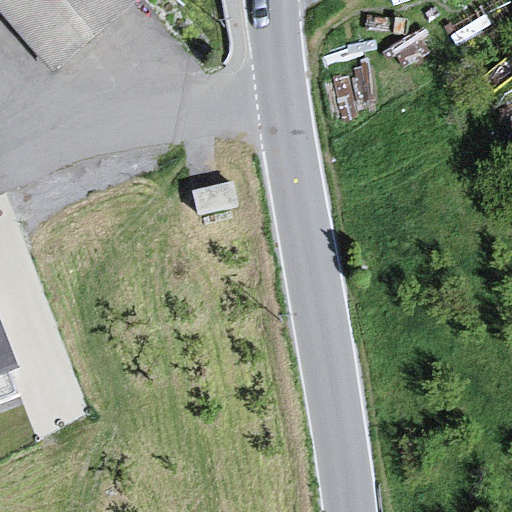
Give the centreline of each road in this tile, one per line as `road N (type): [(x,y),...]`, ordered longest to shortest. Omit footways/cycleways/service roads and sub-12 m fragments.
road 1 (tertiary): [(273,0),(352,511)]
road 2 (unknown): [(280,73),(175,83),(99,58),(0,7)]
